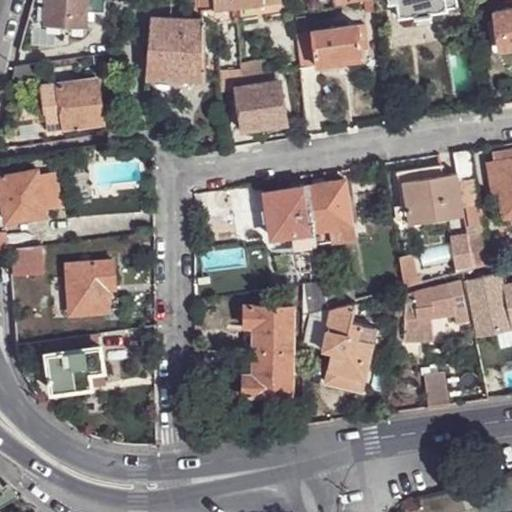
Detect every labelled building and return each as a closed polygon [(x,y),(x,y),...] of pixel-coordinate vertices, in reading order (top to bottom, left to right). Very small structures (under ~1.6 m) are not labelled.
[(86,14),(103,15),(104,0),(46,0),(45,26),(85,28),(86,14)] [(201,0),(202,11),(234,7),(234,0),(201,0)] [(430,14),(446,11),(443,0),(386,0),(388,6),(395,4),(398,19),(415,16),(415,19),(430,17),(430,14)] [(371,1),(364,2),(365,14),(373,12),(371,1)] [(511,9),(495,12),(497,22),(500,45),(501,51),(511,49),(511,9)] [(202,21),(150,19),(146,79),(203,80),(202,21)] [(500,45),(497,22),(488,23),(492,46),(500,45)] [(311,32),(316,67),(341,63),(340,57),(360,54),(356,26),(311,32)] [(295,34),(299,70),(316,67),(311,32),(295,34)] [(362,63),(360,54),(340,57),(341,63),(342,66),(362,63)] [(45,82),(42,64),(15,69),(11,86),(45,82)] [(222,92),(231,92),(237,79),(239,78),(238,70),(220,71),(222,92)] [(46,132),(56,131),(64,130),(104,124),(97,75),(39,83),(46,132)] [(242,132),(265,129),(286,126),(279,83),(256,86),(236,89),(242,132)] [(286,126),(265,129),(266,134),(287,131),(286,126)] [(64,130),(56,131),(57,140),(66,139),(64,130)] [(496,162),(511,159),(511,148),(494,152),(496,162)] [(470,150),(453,153),(457,173),(458,180),(461,179),(475,177),(470,150)] [(511,159),(496,162),(489,163),(493,196),(500,195),(504,217),(511,216),(511,159)] [(401,182),(446,175),(444,165),(399,172),(401,182)] [(37,171),(0,175),(0,174),(0,190),(3,221),(43,216),(41,206),(56,204),(52,172),(37,174),(37,171)] [(458,180),(457,173),(446,175),(401,182),(397,182),(401,207),(396,208),(399,225),(465,214),(458,180)] [(461,179),(465,207),(480,204),(475,177),(461,179)] [(344,180),(307,186),(315,230),(329,228),(352,224),(344,180)] [(315,230),(307,186),(265,193),(272,238),(295,234),(315,230)] [(465,207),(469,226),(484,223),(480,204),(465,207)] [(469,226),(467,227),(468,234),(485,231),(484,223),(469,226)] [(355,241),(352,224),(329,228),(332,244),(355,241)] [(318,244),(315,230),(295,234),(297,248),(318,244)] [(468,234),(474,270),(491,266),(485,231),(468,234)] [(450,237),(458,275),(474,270),(468,234),(450,237)] [(40,277),(38,248),(11,251),(14,280),(40,277)] [(402,260),(406,287),(406,288),(420,284),(414,257),(402,260)] [(114,290),(114,289),(113,262),(67,265),(70,315),(109,312),(107,291),(114,290)] [(494,334),(511,330),(511,283),(504,285),(501,272),(468,281),(479,337),(494,334)] [(304,286),(307,317),(312,313),(329,308),(327,296),(324,282),(304,285),(304,286)] [(459,283),(448,285),(451,298),(454,315),(457,325),(468,323),(459,283)] [(448,285),(405,296),(404,342),(433,343),(434,332),(434,318),(431,302),(451,298),(448,285)] [(119,289),(114,289),(114,290),(107,291),(109,312),(119,311),(118,296),(120,296),(119,289)] [(327,296),(329,308),(356,301),(352,289),(327,296)] [(454,315),(451,298),(431,302),(434,318),(439,317),(454,315)] [(334,351),(330,371),(366,378),(374,342),(357,339),(360,325),(352,323),(356,302),(332,309),(324,348),(323,349),(334,351)] [(255,327),(255,351),(293,351),(293,307),(245,306),(245,327),(255,327)] [(333,308),(312,314),(306,344),(324,348),(332,309),(333,308)] [(377,328),(360,325),(357,339),(374,342),(377,328)] [(245,327),(244,350),(255,351),(255,327),(245,327)] [(511,330),(494,334),(498,350),(511,347),(511,330)] [(99,345),(97,334),(46,340),(47,352),(99,345)] [(102,370),(99,345),(47,352),(45,353),(50,391),(89,385),(88,372),(102,370)] [(255,351),(244,350),(245,375),(255,375),(255,351)] [(293,351),(255,351),(255,375),(245,375),(244,396),(293,396),(293,351)] [(366,378),(330,371),(327,383),(364,391),(366,378)] [(425,408),(447,405),(442,373),(421,377),(425,408)] [(90,396),(89,385),(50,391),(52,400),(90,396)] [(0,505),(20,494),(10,484),(4,487),(0,481),(0,505)] [(50,511),(44,507),(39,503),(34,511),(50,511)]
